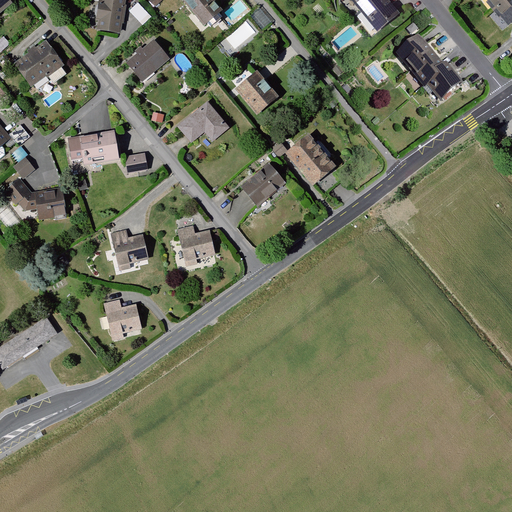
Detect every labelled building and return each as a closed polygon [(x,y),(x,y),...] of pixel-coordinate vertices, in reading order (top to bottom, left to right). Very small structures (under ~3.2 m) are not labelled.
[(3,0),(0,0),(0,18),(11,9),(3,0)] [(100,0),(93,35),(116,38),(124,0),(100,0)] [(207,0),(175,0),(203,32),(221,16),(207,0)] [(349,0),(359,11),(372,0),(349,0)] [(384,0),(372,0),(359,11),(375,32),(396,15),(384,0)] [(481,0),(493,13),(508,0),(481,0)] [(511,0),(508,0),(493,13),(507,29),(511,24),(511,0)] [(139,2),(130,10),(143,25),(152,17),(139,2)] [(0,50),(9,45),(6,39),(0,41),(0,50)] [(407,74),(430,55),(416,39),(394,58),(407,74)] [(154,42),(124,66),(140,86),(170,62),(154,42)] [(44,45),(12,68),(29,92),(61,70),(44,45)] [(430,55),(407,74),(421,91),(425,88),(444,72),(430,55)] [(444,72),(425,88),(438,104),(459,87),(446,70),(444,72)] [(256,75),(233,93),(256,120),(277,101),(256,75)] [(207,105),(176,131),(190,147),(203,136),(211,146),(230,131),(207,105)] [(0,130),(0,147),(9,140),(0,130)] [(82,162),(83,169),(118,163),(113,135),(66,142),(70,164),(82,162)] [(307,139),(284,158),(312,190),(335,172),(307,139)] [(147,154),(127,154),(127,164),(147,164),(147,154)] [(26,157),(14,166),(23,178),(36,169),(26,157)] [(284,188),(267,168),(239,190),(256,209),(284,188)] [(35,212),(38,222),(65,219),(60,188),(31,194),(22,184),(17,179),(3,192),(13,207),(26,212),(35,212)] [(192,229),(176,232),(183,264),(214,258),(208,234),(194,237),(192,229)] [(109,233),(117,270),(148,263),(141,237),(124,241),(122,230),(109,233)] [(118,301),(102,305),(110,336),(141,330),(135,303),(120,307),(118,301)] [(46,318),(0,348),(0,363),(3,369),(56,333),(46,318)]
